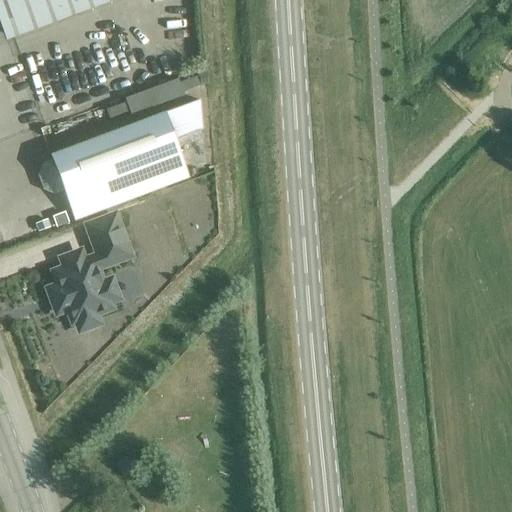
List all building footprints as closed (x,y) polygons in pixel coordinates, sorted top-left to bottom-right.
[(0,0),(0,26),(2,33),(13,38),(114,0),(0,0)] [(197,76),(178,83),(182,93),(206,84),(205,71),(196,75),(197,76)] [(188,178),(174,140),(201,130),(199,100),(50,156),(51,160),(43,164),(37,175),(43,190),(54,195),(63,191),(74,221),(188,178)] [(125,102),(106,110),(110,120),(129,113),(125,102)] [(63,213),(52,218),(56,228),(67,223),(63,213)] [(104,285),(102,286),(96,269),(121,259),(126,248),(114,217),(88,227),(99,256),(82,263),(81,261),(78,258),(73,257),(69,259),(66,262),(66,266),(66,269),(54,273),(62,292),(61,292),(65,304),(66,303),(73,322),(78,321),(78,323),(82,326),(86,326),(90,325),(93,321),(94,317),(93,315),(110,308),(108,301),(109,301),(112,297),(108,286),(104,285)] [(15,220),(0,225),(0,230),(6,246),(22,240),(15,220)] [(31,221),(19,226),(24,238),(35,233),(31,221)] [(47,221),(35,225),(38,232),(49,228),(47,221)] [(129,455),(116,463),(126,477),(138,468),(129,455)]
